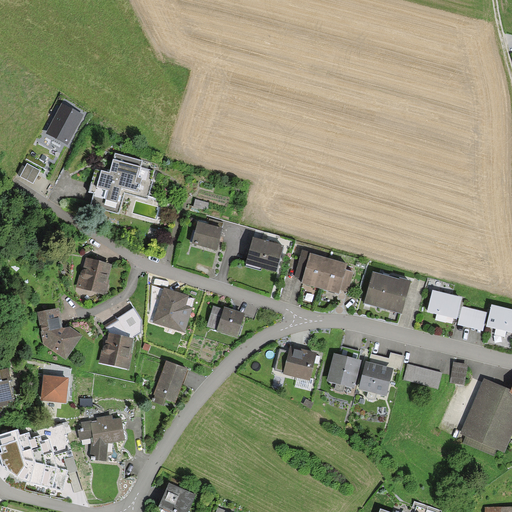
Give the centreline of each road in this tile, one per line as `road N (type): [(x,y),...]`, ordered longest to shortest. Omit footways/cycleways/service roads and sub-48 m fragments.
road 1 (residential): [(306,322),(138,263),(36,200)]
road 2 (residential): [(306,322),(252,340),(198,396),(131,511)]
road 3 (residential): [(511,361),(306,322)]
